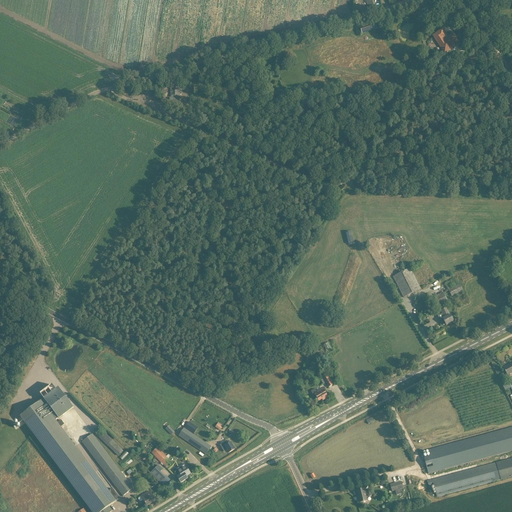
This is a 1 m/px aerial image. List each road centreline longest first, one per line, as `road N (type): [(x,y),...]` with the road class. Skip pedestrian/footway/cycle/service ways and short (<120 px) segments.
road 1 (unclassified): [(0,144),(111,87),(419,0)]
road 2 (track): [(410,60),(347,188),(210,399)]
road 3 (track): [(170,116),(324,185),(511,196)]
road 4 (unclassified): [(279,441),(272,428),(0,286)]
road 5 (primary): [(321,424),(511,325)]
